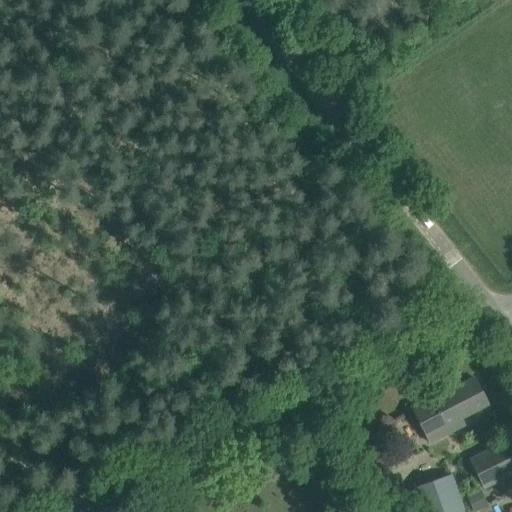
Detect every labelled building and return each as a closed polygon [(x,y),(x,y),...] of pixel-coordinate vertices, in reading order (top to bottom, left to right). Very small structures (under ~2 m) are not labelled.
[(410,408),(420,425),(429,443),(463,426),(460,419),(488,405),(474,378),(433,400),(431,397),(410,408)] [(483,488),(511,473),(511,472),(511,439),(499,446),(469,462),(483,488)] [(463,511),(451,474),(411,489),(419,511),(463,511)] [(486,506),(479,492),(467,497),(473,511),(486,506)] [(371,511),(399,511),(393,499),(371,509),(371,511)]
